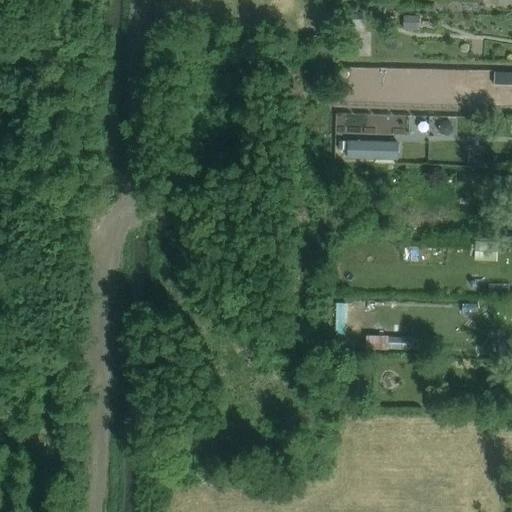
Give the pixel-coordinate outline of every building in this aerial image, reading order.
[(347,11),(346,25),(363,26),(363,11),(347,11)] [(419,16),(404,15),(404,30),(419,30),(419,16)] [(348,140),(347,159),(397,160),(398,142),(348,140)] [(476,241),(476,261),(492,261),(492,241),(476,241)] [(488,283),(488,294),(509,294),(510,284),(488,283)]
